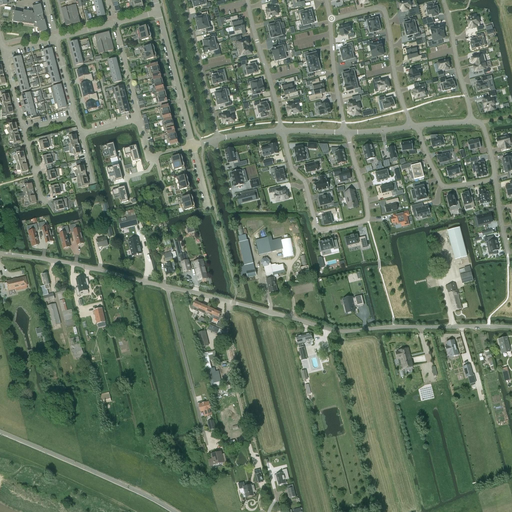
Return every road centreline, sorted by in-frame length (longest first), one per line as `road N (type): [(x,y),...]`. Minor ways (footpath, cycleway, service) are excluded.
road 1 (unclassified): [(393,327),(328,329),(90,267),(0,253)]
road 2 (residential): [(281,130),(319,229),(367,218),(346,132)]
road 3 (tertiary): [(174,511),(0,432)]
road 4 (residential): [(331,18),(383,9),(410,126)]
road 5 (unknown): [(233,303),(225,326),(255,445)]
road 6 (residential): [(182,0),(218,139)]
road 7 (residential): [(193,145),(158,12)]
road 8 (residential): [(247,0),(281,130)]
road 9 (residential): [(443,0),(471,121)]
